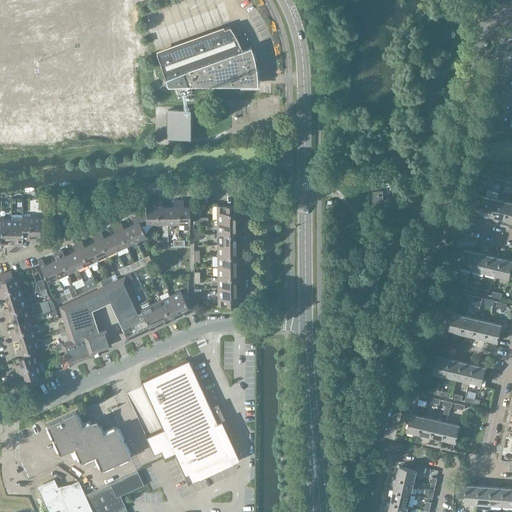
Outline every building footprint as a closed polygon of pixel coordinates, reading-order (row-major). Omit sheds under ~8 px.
[(224,28),(155,53),(165,78),(167,84),(248,85),(257,84),(256,73),(255,65),(254,59),(252,52),(251,47),(242,50),(242,49),(236,37),(229,26),(224,28)] [(511,62),(504,61),(502,74),(511,75),(511,62)] [(511,87),(511,75),(502,74),(500,86),(511,87)] [(511,87),(500,86),(498,98),(511,100),(511,87)] [(511,100),(498,98),(495,110),(511,113),(511,100)] [(167,110),(167,113),(167,139),(190,139),(190,109),(167,110)] [(510,125),(511,114),(511,113),(495,110),(493,123),(510,125)] [(373,201),(383,201),(383,190),(372,191),(373,201)] [(481,214),(485,197),(473,194),(469,211),(481,214)] [(497,199),(485,197),(481,214),(493,217),(497,199)] [(510,202),(497,199),(493,217),(505,220),(510,202)] [(145,206),(145,211),(136,215),(141,225),(145,223),(157,223),(156,200),(151,200),(151,206),(145,206)] [(161,200),(156,200),(157,223),(167,223),(167,206),(161,206),(161,200)] [(173,223),(178,223),(178,200),(173,200),(173,206),(167,206),(167,223),(167,230),(173,230),(173,223)] [(183,200),(178,200),(178,223),(183,223),(183,229),(189,229),(189,223),(189,206),(183,206),(183,200)] [(240,205),(217,206),(217,223),(234,223),(240,223),(240,205)] [(22,245),(22,239),(22,217),(22,215),(11,214),(11,220),(11,237),(17,237),(17,245),(22,245)] [(22,214),(22,215),(22,217),(22,239),(33,240),(33,234),(40,234),(40,217),(30,217),(30,214),(22,214)] [(134,223),(128,225),(135,241),(146,236),(141,225),(136,215),(131,218),(134,223)] [(0,217),(0,220),(0,227),(0,244),(5,244),(5,237),(11,237),(11,220),(3,219),(3,217),(0,217)] [(138,245),(135,241),(128,225),(123,228),(121,222),(116,225),(126,245),(131,243),(133,247),(138,245)] [(217,223),(217,234),(240,234),(240,228),(234,228),(234,223),(217,223)] [(114,232),(109,235),(116,250),(126,245),(116,225),(112,227),(114,232)] [(106,254),(116,250),(109,235),(104,237),(101,232),(97,234),(106,254)] [(94,241),(89,244),(96,259),(106,254),(97,234),(92,236),(94,241)] [(240,239),(240,234),(217,234),(217,245),(234,245),(234,239),(240,239)] [(86,263),(96,259),(89,244),(84,246),(82,241),(77,243),(86,263)] [(77,268),(86,263),(77,243),(72,245),(75,250),(70,253),(77,268)] [(234,250),(234,245),(217,245),(217,256),(240,255),(240,250),(234,250)] [(476,252),(464,249),(460,266),(472,269),(476,252)] [(62,250),(57,252),(67,272),(77,268),(70,253),(64,255),(62,250)] [(55,259),(50,262),(57,277),(67,272),(57,252),(53,254),(55,259)] [(472,269),(484,272),(489,255),(476,252),(472,269)] [(240,261),(240,255),(217,256),(217,266),(235,266),(235,261),(240,261)] [(484,272),(497,275),(501,258),(489,255),(484,272)] [(511,266),(511,261),(501,258),(497,275),(509,278),(511,266)] [(47,282),(57,277),(50,262),(45,264),(42,259),(38,261),(47,282)] [(217,266),(218,277),(241,277),(241,271),(235,272),(235,266),(217,266)] [(0,273),(0,281),(2,286),(0,286),(0,292),(20,286),(16,276),(12,277),(10,271),(0,273)] [(108,284),(113,281),(118,279),(115,273),(111,276),(105,278),(108,284)] [(61,343),(63,348),(65,354),(68,364),(98,354),(97,349),(111,345),(106,329),(98,332),(91,310),(110,302),(123,331),(119,333),(123,341),(149,329),(140,309),(127,281),(125,276),(118,279),(113,281),(108,284),(98,288),(59,306),(64,323),(66,328),(67,333),(70,341),(61,343)] [(241,282),(241,277),(218,277),(218,288),(235,287),(235,282),(241,282)] [(97,286),(95,283),(93,278),(83,282),(84,285),(87,290),(92,287),(97,286)] [(96,283),(98,288),(108,284),(105,278),(100,281),(96,283)] [(79,287),(75,289),(77,294),(87,290),(84,285),(79,287)] [(0,298),(5,297),(7,302),(23,296),(28,295),(27,289),(21,291),(20,286),(0,292),(0,298)] [(241,305),(241,287),(235,287),(218,288),(218,306),(241,305)] [(67,299),(77,294),(75,289),(65,294),(67,299)] [(177,311),(182,309),(184,314),(195,309),(189,297),(184,300),(180,291),(170,296),(177,311)] [(28,295),(23,296),(7,302),(8,307),(3,309),(4,314),(26,307),(25,302),(30,300),(28,295)] [(172,313),(177,311),(170,296),(160,300),(170,321),(175,319),(172,313)] [(141,309),(140,309),(149,329),(150,330),(155,328),(153,322),(157,320),(150,305),(148,299),(138,304),(141,309)] [(170,321),(160,300),(150,305),(157,320),(162,318),(165,323),(170,321)] [(29,317),(26,307),(4,314),(6,319),(11,317),(13,322),(29,317)] [(449,330),(461,333),(465,316),(453,313),(449,330)] [(473,336),(477,319),(465,316),(461,333),(473,336)] [(33,327),(29,317),(13,322),(15,327),(9,329),(11,334),(33,327)] [(473,336),(485,339),(489,322),(477,319),(473,336)] [(501,325),(489,322),(485,339),(497,342),(501,325)] [(18,338),(20,343),(36,337),(33,327),(11,334),(12,339),(18,338)] [(21,348),(16,350),(17,355),(39,348),(39,347),(40,347),(41,344),(39,340),(38,339),(36,339),(36,337),(20,343),(21,348)] [(14,365),(16,370),(38,363),(34,352),(18,358),(20,363),(14,365)] [(449,359),(436,356),(436,357),(430,355),(428,367),(433,368),(432,373),(445,375),(449,359)] [(188,359),(140,381),(143,386),(152,406),(165,434),(156,438),(153,433),(145,436),(153,454),(160,450),(163,456),(163,457),(171,454),(173,453),(187,483),(199,478),(196,471),(232,454),(226,442),(233,439),(217,403),(213,405),(210,407),(188,359)] [(461,361),(449,359),(445,375),(457,378),(461,361)] [(457,378),(469,381),(473,364),(461,361),(457,378)] [(37,375),(41,374),(41,373),(38,363),(16,370),(18,375),(23,373),(27,385),(39,381),(37,375)] [(486,367),(473,364),(469,381),(482,384),(486,367)] [(46,425),(60,454),(74,447),(80,461),(94,455),(101,469),(130,456),(117,426),(103,433),(96,419),(82,425),(75,411),(46,425)] [(407,431),(419,434),(423,417),(411,414),(407,431)] [(419,434),(431,437),(435,420),(423,417),(419,434)] [(447,423),(435,420),(431,437),(443,439),(447,423)] [(460,425),(447,423),(443,439),(456,442),(460,425)] [(400,466),(397,478),(414,482),(417,470),(400,466)] [(143,486),(137,472),(85,496),(92,511),(121,511),(126,510),(120,496),(143,486)] [(414,482),(397,478),(394,490),(411,494),(414,482)] [(48,511),(92,511),(85,496),(78,480),(59,489),(54,479),(47,482),(48,483),(42,485),(39,488),(41,498),(48,511)] [(457,498),(465,498),(465,503),(477,503),(478,486),(467,485),(467,484),(458,481),(457,498)] [(491,487),(478,486),(477,503),(477,508),(489,509),(490,504),(491,487)] [(503,488),(491,487),(490,504),(502,505),(503,488)] [(502,505),(511,505),(511,488),(503,488),(502,505)] [(408,506),(411,494),(394,490),(391,502),(408,506)] [(406,511),(407,511),(409,511),(411,511),(412,507),(408,506),(391,502),(388,511),(406,511)]
